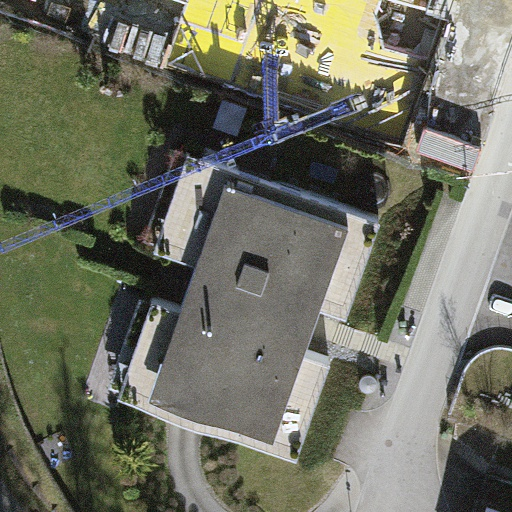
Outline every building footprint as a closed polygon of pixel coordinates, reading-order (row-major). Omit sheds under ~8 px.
[(258,0),(249,28),(345,62),(345,61),(366,0),(258,0)] [(503,30),(418,0),(366,0),(345,61),(362,67),(382,10),(445,32),(425,89),(438,93),(459,36),(495,50),(503,30)] [(382,10),(362,67),(425,89),(445,32),(382,10)] [(171,244),(203,156),(176,146),(144,235),(171,244)] [(346,309),(380,215),(204,152),(203,156),(171,244),(170,246),(200,257),(182,304),(169,300),(167,304),(136,391),(135,393),(296,451),(330,357),(305,348),(322,300),(346,309)] [(109,382),(136,391),(167,304),(140,294),(109,382)]
